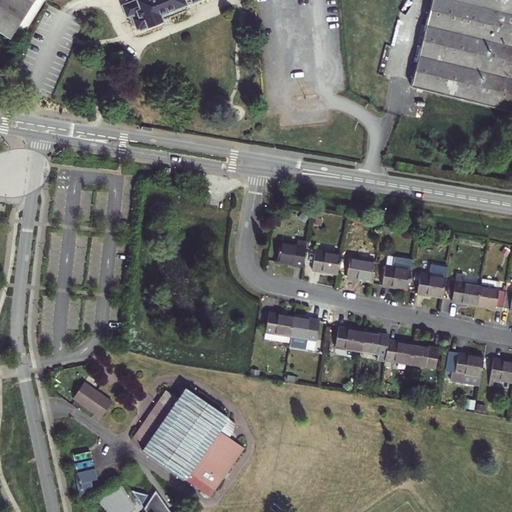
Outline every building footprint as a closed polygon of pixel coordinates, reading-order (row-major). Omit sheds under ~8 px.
[(0,0),(0,36),(14,46),(44,2),(44,0),(0,0)] [(138,0),(121,7),(124,16),(131,14),(132,17),(130,18),(133,28),(137,27),(138,29),(158,22),(184,12),(182,5),(194,0),(138,0)] [(511,0),(425,0),(403,83),(431,91),(511,112),(511,0)] [(310,241),(296,238),(295,246),(285,244),(282,265),(305,269),(310,241)] [(344,257),(320,254),(316,273),(341,277),(344,257)] [(379,264),(354,260),(350,280),(375,284),(379,264)] [(416,264),(397,260),(396,268),(390,269),(386,289),(411,293),(416,264)] [(450,280),(426,276),(422,296),(446,300),(450,280)] [(484,287),(459,282),(455,302),(480,307),(484,287)] [(503,290),(484,287),(480,307),(499,310),(500,307),(506,308),(508,295),(502,293),(503,290)] [(298,318),(273,314),(270,335),(294,338),(298,318)] [(322,322),(298,318),(294,338),(319,342),(322,322)] [(367,332),(342,328),(338,348),(363,353),(367,332)] [(385,335),(367,332),(363,353),(382,356),(380,363),(388,364),(389,357),(391,341),(384,340),(385,335)] [(418,346),(391,341),(389,357),(388,364),(387,369),(394,370),(395,363),(414,366),(418,346)] [(443,350),(418,346),(414,366),(440,370),(443,350)] [(487,356),(462,352),(459,373),(484,376),(487,356)] [(511,360),(498,359),(495,379),(511,381),(511,360)] [(109,401),(81,382),(69,398),(98,418),(109,401)] [(176,401),(163,393),(149,414),(143,423),(133,438),(143,446),(139,453),(209,499),(241,452),(216,434),(217,431),(231,441),(239,430),(182,391),(176,401)] [(75,474),(79,496),(94,492),(92,482),(98,481),(95,470),(75,474)] [(159,489),(140,485),(149,501),(159,489)] [(157,511),(192,511),(186,508),(182,511),(166,487),(152,504),(157,511)]
